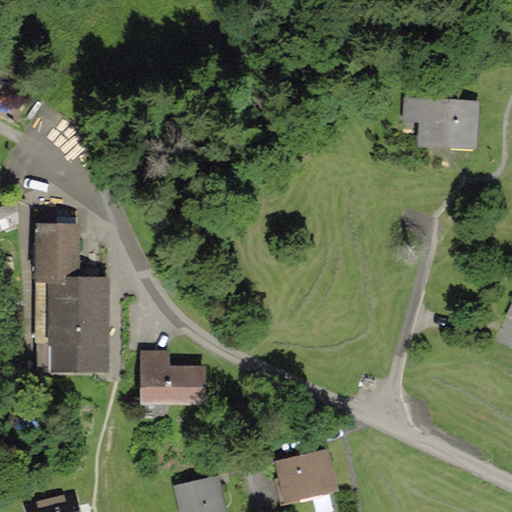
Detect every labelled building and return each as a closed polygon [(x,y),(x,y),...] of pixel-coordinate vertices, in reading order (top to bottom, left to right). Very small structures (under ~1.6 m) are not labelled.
[(474,156),(479,104),(403,97),(401,124),(420,125),(417,151),(474,156)] [(17,201),(0,208),(0,233),(20,225),(17,201)] [(74,229),(32,228),(31,276),(29,375),(106,377),(109,278),(73,277),(74,229)] [(511,304),(495,342),(511,349),(511,304)] [(140,353),(140,401),(202,401),(202,367),(165,366),(165,353),(140,353)] [(327,454),(275,464),(282,503),(335,493),(327,454)] [(226,511),(221,479),(172,487),(176,511),(226,511)] [(78,511),(75,495),(26,505),(27,511),(78,511)]
